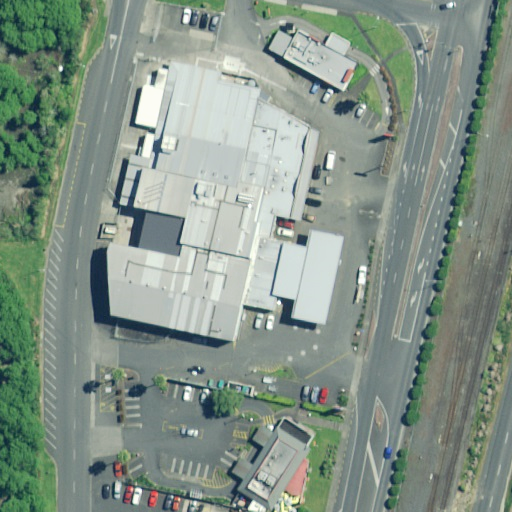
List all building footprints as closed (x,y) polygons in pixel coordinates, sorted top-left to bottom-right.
[(353,67),(291,32),(275,60),(337,95),(353,67)] [(174,241),(170,249),(244,264),(236,304),(269,314),(284,253),(263,243),(270,220),(285,225),(303,131),(251,101),(252,88),(168,56),(144,171),(138,170),(128,212),(110,208),(105,235),(132,242),(134,232),(174,241)] [(335,240),(303,234),(285,322),(317,329),(335,240)] [(105,320),(227,348),(236,304),(244,264),(170,249),(169,262),(101,246),(105,320)] [(238,489),(270,509),(310,448),(307,446),(314,435),(285,417),(238,489)]
